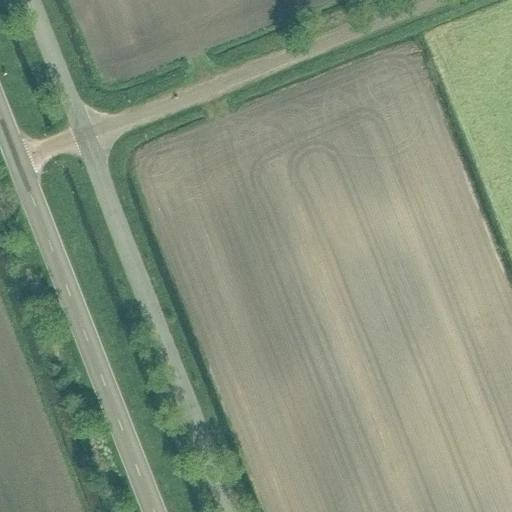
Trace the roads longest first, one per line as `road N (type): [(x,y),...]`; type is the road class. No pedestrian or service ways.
road 1 (unclassified): [(228,511),(83,136)]
road 2 (tertiary): [(152,511),(16,161)]
road 3 (unclassified): [(83,136),(432,0)]
road 4 (unclassified): [(83,136),(30,0)]
